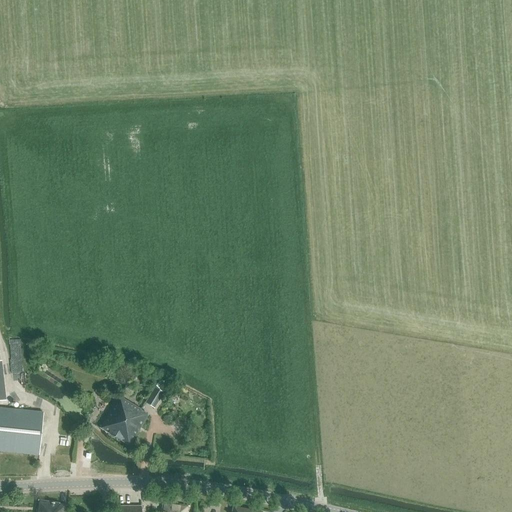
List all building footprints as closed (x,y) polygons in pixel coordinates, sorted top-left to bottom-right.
[(161,379),(146,403),(154,408),(170,384),(161,379)] [(119,397),(100,428),(120,440),(129,446),(148,415),(140,410),(141,410),(119,397)] [(0,451),(39,455),(43,413),(0,407),(0,451)] [(176,424),(181,429),(187,422),(182,417),(176,424)] [(59,505),(59,504),(38,501),(36,511),(66,511),(67,506),(59,505)] [(162,511),(189,511),(190,507),(164,503),(162,511)]
